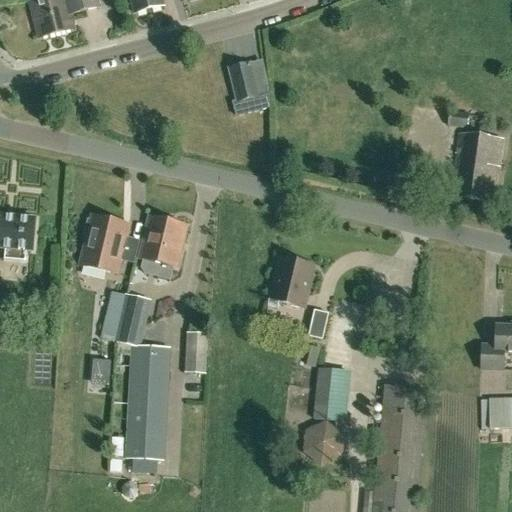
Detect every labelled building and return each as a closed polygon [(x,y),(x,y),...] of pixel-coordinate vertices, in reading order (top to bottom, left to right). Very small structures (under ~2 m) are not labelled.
[(27,0),(38,38),(74,29),(70,14),(99,7),(96,0),(27,0)] [(163,6),(161,0),(130,0),(134,14),(163,6)] [(250,65),(230,70),(238,102),(232,103),(236,118),(269,109),(268,95),(258,97),(250,65)] [(467,129),(469,114),(449,111),(447,127),(467,129)] [(499,166),(502,140),(458,135),(451,197),(489,202),(494,166),(499,166)] [(32,252),(35,219),(0,215),(0,248),(4,249),(3,261),(26,263),(27,251),(32,252)] [(186,226),(176,224),(176,220),(164,217),(162,221),(149,218),(139,259),(176,267),(186,226)] [(84,235),(88,236),(80,266),(117,275),(129,226),(92,218),(91,221),(88,221),(84,235)] [(302,308),(312,267),(281,260),(271,301),(302,308)] [(104,340),(115,342),(125,298),(114,295),(111,295),(102,339),(104,340)] [(125,298),(115,342),(132,346),(132,347),(126,459),(133,460),(163,461),(170,349),(139,347),(144,326),(145,326),(150,302),(125,296),(125,298)] [(321,340),(327,314),(314,311),(308,336),(321,340)] [(374,348),(386,351),(388,351),(394,326),(378,322),(373,348),(374,348)] [(511,353),(511,326),(495,326),(494,346),(481,346),(481,370),(502,371),(503,353),(511,353)] [(205,375),(208,335),(187,334),(184,373),(205,375)] [(316,368),(319,350),(310,348),(306,366),(316,368)] [(348,411),(351,385),(352,373),(318,369),(311,420),(326,421),(305,430),(302,453),(321,467),(342,458),(345,435),(328,422),(343,423),(344,411),(348,411)] [(415,511),(427,391),(385,387),(384,389),(375,388),(373,407),(383,408),(380,430),(372,429),(371,445),(379,446),(375,484),(366,483),(362,511),(415,511)] [(489,430),(511,429),(511,398),(489,400),(489,416),(489,430)] [(157,461),(133,460),(132,474),(157,475),(157,461)]
